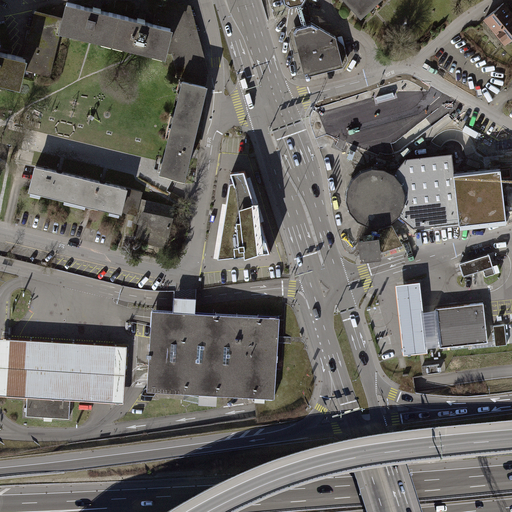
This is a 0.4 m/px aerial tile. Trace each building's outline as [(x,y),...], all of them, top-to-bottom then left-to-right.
[(164,0),(159,0),(153,23),(171,27),(165,51),(173,53),(179,75),(185,77),(185,80),(205,85),(207,78),(205,72),(207,72),(189,6),(164,0)] [(344,0),(361,18),(379,0),(344,0)] [(61,26),(113,38),(119,15),(67,2),(63,19),(61,26)] [(484,20),(505,44),(511,38),(511,10),(504,2),(484,20)] [(301,4),(297,4),(303,25),(306,24),(301,4)] [(23,68),(50,75),(61,26),(63,19),(36,12),(26,58),(23,68)] [(119,15),(113,38),(165,51),(171,27),(153,23),(119,15)] [(293,32),(303,72),(343,61),(337,37),(312,23),(306,24),(303,25),(295,27),(293,32)] [(0,51),(0,76),(20,82),(23,68),(26,58),(0,51)] [(172,125),(195,131),(200,111),(206,86),(205,85),(185,80),(183,80),(172,125)] [(333,129),(334,128),(335,130),(338,130),(340,130),(342,128),(342,126),(360,121),(354,100),(327,108),(330,119),(330,122),(331,124),(332,125),(333,129)] [(195,131),(172,125),(161,171),(184,176),(190,153),(195,131)] [(364,226),(379,227),(391,222),(397,216),(411,227),(504,217),(499,169),(452,174),(450,155),(404,160),(393,176),(386,171),(374,168),(362,170),(352,177),(345,188),(343,200),(346,211),(354,221),(364,226)] [(30,188),(75,199),(81,177),(60,171),(36,166),(30,188)] [(232,174),(219,257),(272,252),(245,172),(232,174)] [(103,182),(81,177),(75,199),(121,210),(121,209),(126,187),(103,182)] [(121,209),(136,213),(140,198),(142,191),(126,187),(121,209)] [(137,237),(165,244),(174,207),(140,198),(136,213),(134,220),(140,222),(137,237)] [(391,222),(379,227),(380,239),(381,250),(382,255),(404,247),(391,222)] [(374,234),(364,236),(364,240),(359,241),(360,252),(365,251),(366,256),(377,255),(376,250),(381,250),(380,239),(375,239),(374,234)] [(490,254),(460,264),(461,268),(464,277),(484,270),(486,277),(497,274),(492,259),(490,254)] [(403,356),(428,353),(427,348),(423,313),(420,283),(396,286),(403,356)] [(483,304),(436,310),(436,311),(440,347),(440,349),(488,343),(483,304)] [(183,313),(154,311),(154,319),(150,378),(149,391),(243,397),(270,399),(272,369),(274,339),(275,319),(183,313)] [(436,311),(423,313),(427,348),(440,347),(436,311)] [(497,348),(508,347),(506,326),(495,327),(497,348)] [(129,347),(0,338),(0,395),(28,397),(70,400),(125,404),(129,347)] [(422,366),(423,373),(440,370),(439,363),(422,366)] [(70,400),(28,397),(27,416),(70,419),(70,400)]
